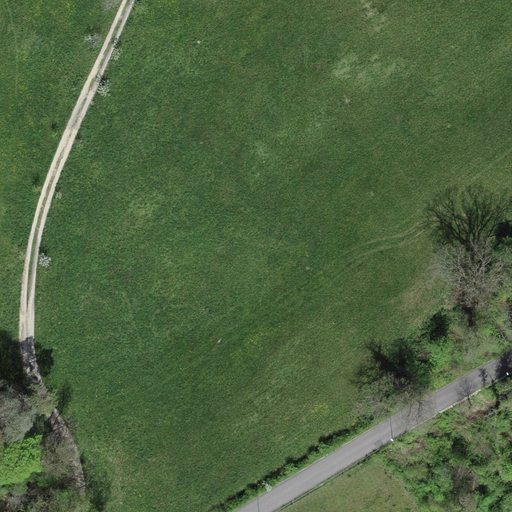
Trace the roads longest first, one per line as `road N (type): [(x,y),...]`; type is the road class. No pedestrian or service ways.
road 1 (track): [(75,511),(76,467),(23,358),(27,265),(42,196),(125,0)]
road 2 (residential): [(251,511),(511,360)]
